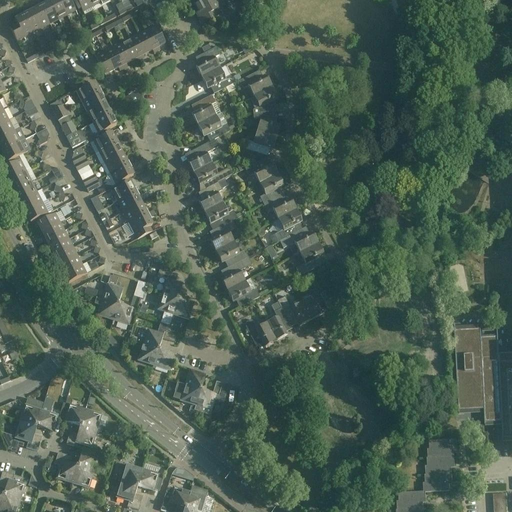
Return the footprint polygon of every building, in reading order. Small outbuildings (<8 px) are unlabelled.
[(53,0),(54,1),(49,3),(58,21),(67,17),(57,0),(53,0)] [(57,0),(67,17),(76,13),(69,0),(57,0)] [(91,9),(86,0),(75,0),(83,13),(91,9)] [(86,0),(91,9),(100,4),(97,0),(86,0)] [(219,0),(202,0),(203,0),(194,5),(201,19),(207,16),(210,21),(218,16),(216,11),(223,7),(219,0)] [(43,3),(39,5),(50,26),(58,21),(49,3),(44,6),(43,3)] [(36,10),(32,12),(41,30),(50,26),(39,5),(35,7),(36,10)] [(26,12),(22,14),(33,35),(41,30),(32,12),(27,14),(26,12)] [(14,21),(16,25),(9,29),(17,43),(33,35),(22,14),(18,16),(19,19),(14,21)] [(155,27),(147,32),(157,53),(161,51),(160,48),(165,45),(155,27)] [(157,53),(147,32),(138,36),(147,54),(152,52),(153,55),(157,53)] [(147,54),(138,36),(130,40),(140,61),(144,59),(143,56),(147,54)] [(140,61),(130,40),(121,45),(130,63),(135,60),(136,63),(140,61)] [(130,63),(121,45),(112,49),(123,70),(127,68),(126,65),(130,63)] [(196,68),(201,79),(220,70),(214,59),(219,57),(215,49),(211,51),(209,47),(202,50),(208,62),(196,68)] [(123,70),(112,49),(104,54),(113,72),(118,69),(119,72),(123,70)] [(113,72),(104,54),(95,58),(106,79),(110,77),(109,74),(113,72)] [(220,70),(201,79),(207,90),(219,84),(223,91),(234,85),(230,77),(225,80),(220,70)] [(248,87),(254,98),(271,88),(266,78),(257,82),(254,75),(239,82),(243,90),(248,87)] [(76,92),(82,103),(101,93),(99,89),(97,90),(94,84),(94,83),(76,92)] [(253,111),(253,116),(266,114),(265,105),(277,99),(271,88),(254,98),(259,108),(253,111)] [(82,103),(87,114),(105,105),(101,99),(103,97),(101,93),(82,103)] [(192,116),(197,127),(215,117),(210,107),(215,104),(212,97),(200,103),(204,110),(192,116)] [(87,114),(93,125),(112,115),(110,111),(108,112),(105,105),(87,114)] [(53,112),(55,117),(66,112),(63,106),(53,112)] [(0,126),(9,122),(4,111),(0,113),(0,126)] [(66,112),(55,117),(58,123),(69,117),(66,112)] [(215,117),(197,127),(203,138),(215,131),(219,139),(235,130),(233,127),(228,129),(226,125),(227,125),(221,114),(215,117)] [(260,121),(256,133),(276,139),(280,127),(267,123),(266,114),(253,116),(253,120),(260,121)] [(112,115),(93,125),(98,136),(116,127),(116,126),(115,126),(112,120),(114,119),(112,115)] [(32,118),(26,116),(25,122),(30,123),(31,124),(34,122),(32,118)] [(0,140),(15,133),(9,122),(0,126),(0,140)] [(76,133),(77,133),(74,128),(71,122),(61,128),(64,134),(66,139),(76,133)] [(0,148),(0,153),(0,154),(20,143),(15,133),(0,140),(0,147),(0,148)] [(276,139),(256,133),(253,144),(248,142),(245,151),(258,154),(260,147),(272,150),(276,139)] [(95,156),(99,154),(118,144),(116,140),(114,141),(111,134),(89,145),(95,156)] [(49,137),(39,142),(38,143),(40,147),(47,143),(49,137)] [(220,148),(216,141),(208,145),(208,144),(196,150),(200,157),(188,164),(194,174),(211,165),(206,155),(220,148)] [(20,143),(0,154),(2,158),(4,156),(8,163),(8,164),(26,154),(20,143)] [(99,154),(104,165),(122,155),(118,149),(121,148),(118,144),(99,154)] [(71,161),(74,167),(85,161),(83,155),(80,150),(74,153),(72,161),(71,161)] [(104,165),(110,175),(129,165),(127,161),(125,162),(122,155),(104,165)] [(5,174),(8,181),(26,172),(20,161),(0,171),(2,176),(5,174)] [(85,161),(74,167),(77,172),(88,167),(85,161)] [(254,175),(259,185),(277,176),(272,165),(260,171),(256,164),(244,170),(248,178),(254,175)] [(129,165),(110,175),(115,186),(133,177),(129,170),(132,169),(129,165)] [(216,176),(211,165),(194,174),(199,185),(211,179),(214,186),(225,180),(232,177),(230,172),(227,171),(216,176)] [(58,169),(52,172),(55,177),(58,182),(64,179),(58,169)] [(9,189),(11,193),(31,183),(26,172),(8,181),(12,188),(9,189)] [(260,198),(263,205),(275,200),(271,193),(283,187),(277,176),(259,185),(264,196),(260,198)] [(82,182),(85,188),(96,182),(93,177),(82,182)] [(228,186),(225,180),(214,186),(207,190),(210,197),(199,203),(204,214),(222,205),(216,194),(222,191),(221,190),(228,186)] [(96,182),(85,188),(88,194),(99,188),(96,182)] [(16,196),(19,202),(37,193),(31,183),(11,193),(13,197),(16,196)] [(113,192),(119,203),(137,193),(135,189),(133,190),(129,184),(130,184),(129,183),(113,192)] [(60,189),(55,187),(53,192),(59,194),(59,195),(63,193),(60,189)] [(20,210),(22,214),(42,204),(37,193),(19,202),(23,209),(20,210)] [(119,203),(124,213),(140,205),(137,198),(139,197),(137,193),(119,203)] [(272,211),(277,221),(296,212),(290,201),(278,207),(275,200),(263,205),(267,213),(272,211)] [(42,204),(22,214),(24,218),(27,217),(30,224),(48,215),(42,204)] [(124,213),(130,224),(148,214),(146,210),(144,211),(140,205),(124,213)] [(225,225),(229,223),(236,220),(232,212),(227,214),(222,205),(204,214),(210,225),(222,219),(225,225)] [(274,243),(275,245),(293,235),(290,229),(301,222),(296,212),(277,221),(283,231),(274,236),(277,242),(274,243)] [(148,214),(130,224),(135,235),(134,235),(137,241),(152,233),(149,228),(152,226),(151,226),(148,220),(150,218),(148,214)] [(39,228),(42,233),(60,223),(56,215),(34,226),(36,230),(39,228)] [(41,239),(43,243),(64,232),(60,223),(42,233),(44,238),(41,239)] [(210,242),(216,253),(233,244),(228,233),(233,230),(229,223),(225,225),(218,229),(222,236),(210,242)] [(48,245),(51,250),(69,241),(64,232),(43,243),(45,247),(48,245)] [(294,244),(300,254),(318,245),(312,234),(300,240),(297,233),(293,235),(275,245),(276,247),(280,244),(283,249),(294,244)] [(50,256),(52,260),(73,249),(69,241),(51,250),(53,255),(50,256)] [(233,258),(236,264),(248,259),(244,251),(238,254),(233,244),(216,253),(221,264),(233,258)] [(318,245),(300,254),(305,265),(296,270),(300,277),(315,269),(312,262),(323,256),(318,245)] [(57,263),(59,267),(78,258),(73,249),(52,260),(54,264),(57,263)] [(59,273),(61,277),(82,266),(78,258),(59,267),(62,272),(59,273)] [(221,281),(227,292),(245,283),(239,272),(251,266),(248,259),(236,264),(229,268),(233,275),(221,281)] [(82,266),(61,277),(63,281),(66,279),(68,284),(87,275),(82,266)] [(169,274),(159,271),(157,277),(167,281),(169,274)] [(110,277),(102,301),(117,305),(118,304),(123,291),(115,288),(118,280),(110,277)] [(175,283),(171,282),(167,281),(163,293),(160,292),(159,295),(176,300),(177,300),(178,299),(183,285),(175,283)] [(245,283),(227,292),(233,303),(244,297),(248,304),(259,298),(250,281),(245,283)] [(133,297),(139,299),(142,300),(145,290),(143,290),(145,285),(138,283),(133,297)] [(311,299),(301,304),(310,322),(321,316),(315,305),(322,301),(325,307),(330,304),(325,293),(319,296),(316,289),(309,293),(311,299)] [(176,300),(159,295),(159,297),(161,298),(157,311),(167,314),(166,317),(164,317),(161,325),(169,327),(173,316),(177,302),(178,302),(177,300),(176,300)] [(277,302),(281,310),(287,321),(291,320),(290,318),(293,316),(299,328),(310,322),(301,304),(290,310),(285,298),(277,302)] [(97,317),(113,321),(118,307),(117,305),(102,301),(96,299),(94,305),(101,307),(97,317)] [(179,301),(178,302),(177,302),(173,316),(188,321),(193,305),(179,301)] [(137,307),(131,305),(130,309),(119,306),(118,307),(113,321),(128,326),(133,311),(136,311),(137,307)] [(277,319),(266,324),(276,342),(286,337),(280,325),(287,321),(281,310),(274,313),(277,319)] [(1,320),(0,319),(0,331),(7,345),(12,342),(1,320)] [(276,342),(266,324),(256,330),(253,324),(245,328),(251,340),(258,336),(265,348),(276,342)] [(169,327),(161,325),(160,325),(157,334),(148,331),(143,346),(157,351),(158,350),(159,350),(162,340),(166,341),(168,335),(167,335),(169,327)] [(455,326),(454,326),(455,332),(459,414),(460,414),(459,412),(484,411),(484,414),(485,426),(486,426),(486,424),(502,423),(502,427),(503,442),(503,440),(511,439),(511,354),(506,355),(499,355),(498,338),(497,338),(497,339),(489,339),(482,339),(481,339),(481,330),(480,330),(480,331),(472,331),(468,332),(455,332),(455,331),(455,328),(455,326)] [(15,347),(19,356),(23,354),(20,345),(15,347)] [(143,346),(140,346),(139,348),(142,349),(138,362),(154,367),(158,353),(159,352),(158,350),(157,351),(143,346)] [(160,352),(159,352),(158,353),(154,367),(169,372),(174,356),(160,352)] [(190,371),(187,381),(185,386),(200,391),(201,390),(205,376),(190,371)] [(184,388),(180,402),(193,406),(192,408),(191,408),(189,413),(193,414),(194,412),(196,407),(201,392),(200,391),(185,386),(182,385),(182,388),(184,388)] [(222,385),(221,388),(220,392),(214,391),(212,395),(202,392),(201,392),(196,407),(194,412),(209,417),(214,401),(223,404),(226,396),(229,387),(222,385)] [(27,399),(25,407),(20,424),(35,428),(35,429),(37,428),(37,427),(41,412),(44,404),(27,399)] [(63,405),(61,410),(58,422),(64,424),(64,423),(78,427),(79,427),(80,426),(85,411),(70,407),(72,401),(67,399),(65,405),(63,405)] [(101,416),(85,411),(80,426),(79,427),(81,429),(82,428),(96,433),(101,416)] [(57,417),(41,412),(37,427),(37,428),(38,429),(52,434),(57,417)] [(26,449),(37,453),(39,447),(31,445),(33,440),(34,436),(36,430),(35,429),(35,428),(20,424),(15,440),(28,443),(26,449)] [(82,428),(81,429),(79,429),(77,435),(76,440),(75,444),(91,449),(96,433),(82,428)] [(430,451),(431,459),(454,458),(453,450),(456,450),(456,441),(429,442),(429,451),(427,451),(430,451)] [(82,452),(79,461),(78,467),(78,468),(79,469),(94,473),(99,457),(82,452)] [(75,468),(70,466),(65,465),(61,463),(63,456),(58,454),(54,465),(60,467),(56,480),(72,485),(77,470),(76,469),(75,468)] [(428,468),(429,476),(452,475),(451,467),(454,467),(454,458),(431,459),(427,459),(427,468),(425,468),(428,468)] [(126,466),(121,483),(136,487),(136,488),(138,487),(138,486),(142,471),(126,466)] [(79,469),(78,468),(76,469),(77,470),(72,485),(89,490),(94,473),(79,469)] [(163,481),(157,479),(158,476),(142,471),(138,486),(138,487),(139,488),(153,493),(154,491),(159,492),(163,481)] [(5,497),(20,502),(25,486),(21,485),(23,479),(2,473),(0,479),(8,481),(7,486),(5,490),(4,495),(4,497),(5,497)] [(452,475),(429,476),(425,476),(425,484),(423,485),(426,485),(426,493),(425,493),(425,494),(450,493),(449,484),(452,484),(452,475)] [(127,508),(138,511),(140,506),(133,504),(134,499),(135,495),(137,489),(136,488),(136,487),(121,483),(116,499),(129,502),(127,508)] [(192,487),(190,494),(186,508),(184,509),(185,511),(186,510),(191,511),(201,511),(208,492),(192,487)] [(173,490),(167,488),(160,511),(161,511),(166,511),(168,506),(173,507),(177,508),(182,510),(184,509),(186,508),(190,494),(173,489),(173,490)] [(400,503),(400,511),(423,510),(423,502),(426,502),(425,494),(425,493),(398,494),(399,503),(397,503),(400,503)] [(5,497),(4,497),(2,498),(3,498),(0,506),(0,511),(16,511),(20,502),(5,497)]
